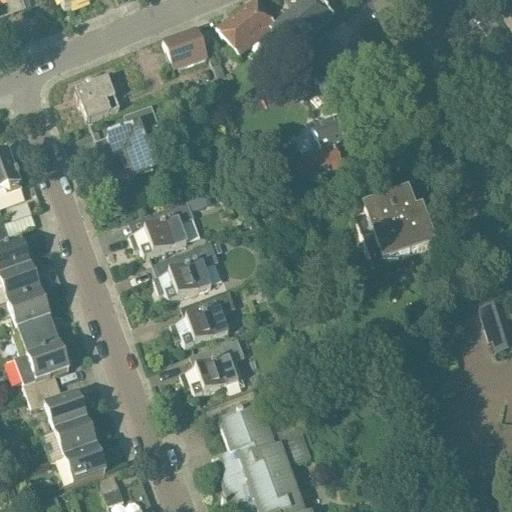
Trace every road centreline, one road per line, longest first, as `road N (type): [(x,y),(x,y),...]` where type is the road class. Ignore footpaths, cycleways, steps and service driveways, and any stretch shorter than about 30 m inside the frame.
road 1 (residential): [(175,511),(17,78)]
road 2 (residential): [(17,78),(204,0)]
road 3 (residential): [(407,0),(511,128)]
